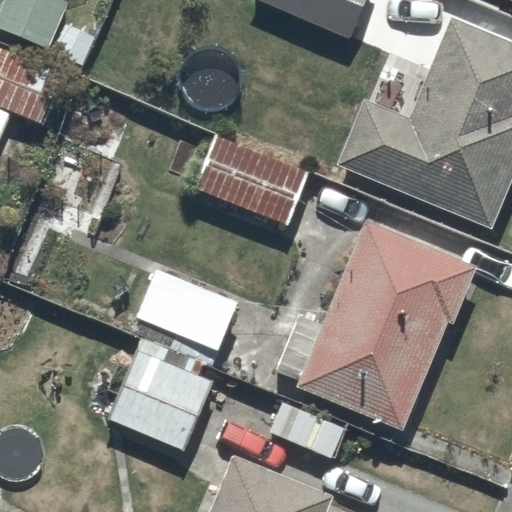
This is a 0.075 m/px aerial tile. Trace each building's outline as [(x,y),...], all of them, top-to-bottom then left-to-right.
[(65,0),(3,0),(0,9),(0,18),(49,39),(65,0)] [(274,0),(351,33),(365,0),(274,0)] [(511,31),(453,6),(410,107),(368,89),(337,158),(491,221),(511,173),(511,31)] [(62,66),(0,39),(0,95),(41,114),(62,66)] [(310,164),(215,124),(192,180),(286,220),(310,164)] [(477,256),(368,211),(324,318),(301,309),(278,364),(300,373),(298,377),(404,421),(450,310),(454,311),(477,256)] [(240,292),(156,261),(137,312),(221,343),(240,292)] [(165,355),(135,344),(108,413),(187,443),(213,375),(199,370),(204,356),(170,343),(165,355)] [(322,511),(333,485),(234,446),(207,511),(322,511)]
